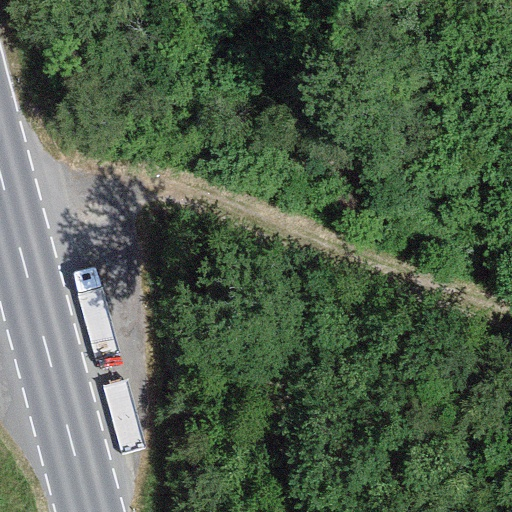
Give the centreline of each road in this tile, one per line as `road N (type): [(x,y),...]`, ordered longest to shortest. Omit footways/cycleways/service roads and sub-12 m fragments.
road 1 (track): [(511,314),(425,289),(175,190),(1,200)]
road 2 (primary): [(0,193),(85,511)]
